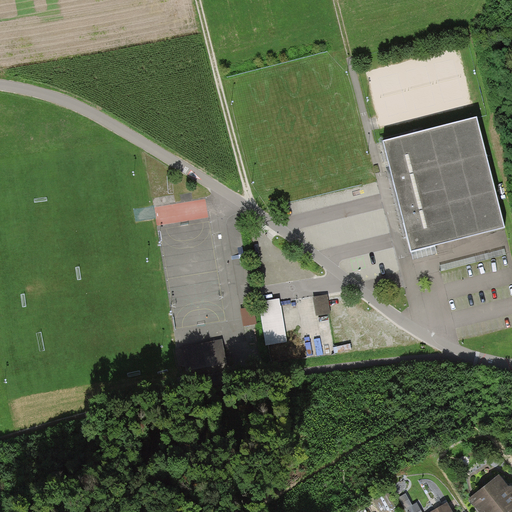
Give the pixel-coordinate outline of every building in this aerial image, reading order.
[(477,119),(384,143),(412,253),(505,229),(477,119)] [(157,207),(159,226),(211,220),(209,201),(157,207)] [(505,249),(440,265),(441,271),(506,254),(505,249)] [(327,295),(313,297),(316,316),(330,314),(327,295)] [(259,302),(266,346),(287,342),(280,299),(259,302)] [(258,324),(258,308),(244,309),(245,325),(258,324)] [(222,339),(181,347),(186,373),(227,365),(222,339)] [(499,476),(469,500),(478,511),(511,511),(511,488),(511,487),(510,489),(499,476)] [(389,493),(370,502),(375,511),(385,511),(396,507),(389,493)] [(405,510),(413,506),(406,494),(399,498),(405,510)] [(406,511),(422,511),(417,503),(413,506),(405,510),(406,511)] [(452,511),(447,503),(431,511),(452,511)]
